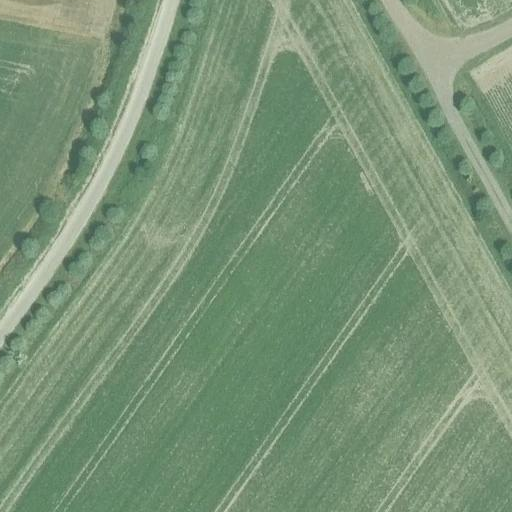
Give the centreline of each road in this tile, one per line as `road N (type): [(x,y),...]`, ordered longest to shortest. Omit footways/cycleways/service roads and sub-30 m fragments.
road 1 (unclassified): [(0,329),(77,223),(115,153),(170,0)]
road 2 (track): [(443,53),(443,99),(511,225)]
road 3 (unclassified): [(511,27),(459,52),(433,51),(407,32),(389,0)]
